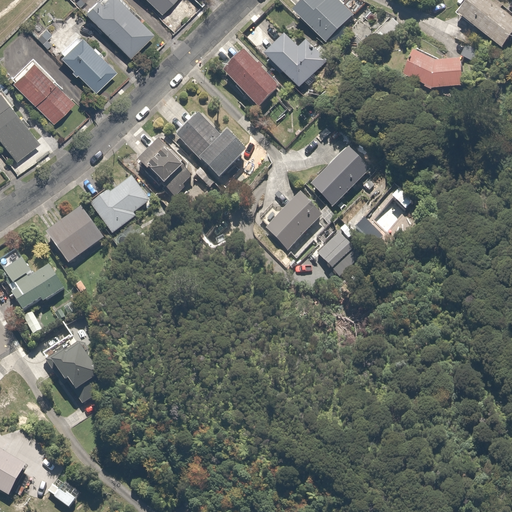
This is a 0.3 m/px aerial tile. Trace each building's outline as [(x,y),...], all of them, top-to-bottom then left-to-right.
[(127,0),(99,0),(88,11),(134,60),(161,35),(127,0)] [(149,0),(164,14),(177,0),(149,0)] [(316,0),(299,16),(328,46),(332,42),(338,47),(352,33),(347,28),(364,12),(352,0),(334,0),(329,6),(322,0),(316,0)] [(511,16),(490,0),(473,0),(460,18),(505,52),(511,41),(511,16)] [(409,31),(395,17),(373,39),(387,53),(409,31)] [(84,33),(62,55),(105,99),(127,77),(84,33)] [(290,39),(270,61),(304,91),(330,61),(307,40),(300,48),(290,39)] [(490,53),(468,42),(461,56),(483,67),(490,53)] [(420,52),(406,77),(431,90),(470,88),(468,64),(441,64),(420,52)] [(284,90),(249,55),(246,59),(241,54),(221,73),(261,113),(284,90)] [(37,56),(13,78),(56,124),(80,102),(37,56)] [(46,144),(5,89),(0,93),(0,136),(19,163),(46,144)] [(197,118),(175,139),(221,185),(249,156),(230,136),(223,144),(197,118)] [(194,178),(161,147),(141,168),(174,199),(194,178)] [(0,170),(9,165),(0,149),(0,170)] [(335,210),(377,172),(367,161),(357,170),(346,158),(314,187),(335,210)] [(133,181),(93,210),(110,233),(115,230),(118,234),(139,219),(136,215),(150,205),(133,181)] [(390,192),(360,222),(380,242),(410,212),(390,192)] [(290,252),(324,219),(305,199),(270,231),(290,252)] [(107,242),(85,213),(49,240),(72,269),(107,242)] [(341,234),(318,256),(341,281),(365,260),(341,234)] [(46,305),(65,291),(48,269),(33,280),(21,265),(7,275),(22,294),(14,300),(26,315),(44,302),(46,305)] [(47,331),(35,314),(24,322),(36,339),(47,331)] [(108,386),(73,336),(44,357),(80,407),(108,386)] [(0,451),(0,488),(16,497),(32,468),(0,451)] [(77,511),(88,493),(66,480),(54,500),(74,511),(77,511)]
